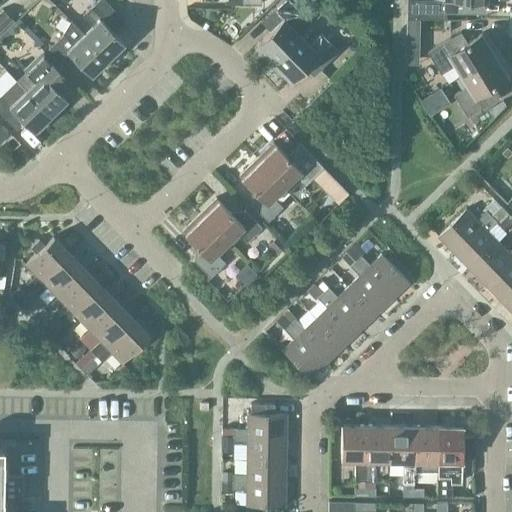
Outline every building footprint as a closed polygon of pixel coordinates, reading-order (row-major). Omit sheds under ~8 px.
[(83,33),(106,57),(108,56),(110,58),(123,46),(121,43),(123,41),(100,18),(112,7),(105,0),(96,0),(82,14),(92,24),(83,33)] [(269,62),(299,34),(289,24),(301,12),(289,0),(281,0),(264,17),(273,26),(256,43),(261,48),(258,51),(269,62)] [(445,11),(481,12),(480,0),(407,0),(408,17),(445,18),(445,11)] [(0,29),(12,18),(2,8),(0,10),(0,29)] [(407,41),(420,41),(420,19),(408,18),(407,41)] [(83,33),(70,19),(62,33),(63,33),(48,48),(63,64),(72,55),(89,74),(106,57),(83,33)] [(299,34),(269,62),(280,74),(283,71),(290,78),(308,61),(317,70),(338,50),(320,31),(308,43),(299,34)] [(463,74),(499,52),(488,34),(482,32),(459,47),(452,36),(428,51),(442,73),(457,63),(463,74)] [(499,52),(463,74),(470,84),(454,93),(468,115),(490,102),(492,101),(486,90),(509,75),(510,70),(499,52)] [(43,53),(16,79),(52,116),(64,103),(62,101),(66,97),(50,81),(60,70),(43,53)] [(52,116),(16,79),(0,94),(0,113),(6,120),(14,111),(32,130),(36,126),(39,129),(52,116)] [(490,102),(468,115),(475,126),(494,108),(490,102)] [(459,125),(445,135),(448,139),(452,145),(466,134),(459,125)] [(13,148),(19,142),(11,134),(6,140),(13,148)] [(273,141),(256,158),(283,186),(287,190),(298,180),(303,185),(312,176),(323,166),(304,146),(291,159),(273,141)] [(283,186),(256,158),(238,174),(259,195),(250,203),(267,220),(282,206),(272,196),(283,186)] [(323,166),(312,176),(325,189),(335,179),(323,166)] [(477,192),(483,186),(476,180),(470,186),(477,192)] [(198,213),(226,241),(236,231),(246,241),(261,226),(244,209),(236,217),(215,197),(198,213)] [(492,215),(502,206),(494,198),(485,207),(487,209),(492,215)] [(502,206),(492,215),(498,220),(500,218),(501,220),(509,213),(502,206)] [(492,215),(487,209),(477,219),(466,207),(438,235),(455,251),(492,215)] [(226,241),(198,213),(181,230),(201,251),(193,259),(210,276),(225,262),(215,252),(226,241)] [(492,215),(455,251),(471,268),(498,241),(488,230),(498,220),(492,215)] [(31,289),(69,252),(52,235),(44,244),(38,238),(30,246),(35,252),(25,263),(36,274),(26,283),(31,289)] [(267,244),(275,251),(284,242),(276,235),(267,244)] [(498,241),(471,268),(486,284),(511,259),(511,248),(509,252),(498,241)] [(348,266),(349,265),(354,259),(345,250),(339,256),(348,266)] [(31,289),(37,294),(46,285),(57,296),(85,269),(69,252),(31,289)] [(360,254),(354,259),(391,297),(408,280),(381,253),(369,264),(360,254)] [(358,274),(347,285),(374,313),(391,297),(354,259),(349,265),(358,274)] [(511,259),(486,284),(502,300),(511,291),(511,259)] [(101,285),(85,269),(57,296),(67,306),(57,315),(63,321),(101,285)] [(316,285),(317,286),(322,291),(327,286),(321,280),(320,281),(316,285)] [(101,285),(63,321),(68,327),(78,318),(88,328),(116,301),(101,285)] [(374,313),(347,285),(337,295),(327,286),(322,291),(358,329),(374,313)] [(17,303),(25,294),(18,286),(9,295),(17,303)] [(312,292),(316,296),(322,291),(317,286),(312,291),(312,292)] [(25,294),(17,303),(21,307),(22,308),(33,298),(37,294),(31,289),(25,294)] [(326,306),(315,317),(342,344),(358,329),(322,291),(316,296),(326,306)] [(511,291),(502,300),(511,310),(511,291)] [(132,318),(116,301),(88,328),(99,339),(90,349),(89,348),(74,361),(81,368),(91,358),(95,354),(132,318)] [(286,309),(280,314),(289,323),(294,317),(286,309)] [(57,315),(43,329),(49,335),(59,326),(63,321),(57,315)] [(294,317),(289,323),(325,360),(342,344),(315,317),(304,327),(294,317)] [(132,318),(95,354),(100,360),(110,350),(121,362),(149,334),(132,318)] [(325,360),(289,323),(283,328),(293,338),(281,349),(308,377),(325,360)] [(59,326),(49,335),(55,342),(55,343),(65,333),(59,326)] [(91,358),(81,368),(86,373),(96,363),(91,358)] [(233,435),(285,436),(285,412),(273,412),(274,403),(250,402),(249,427),(233,427),(233,435)] [(354,479),(364,480),(364,459),(365,424),(340,423),(340,459),(354,459),(354,479)] [(389,424),(365,424),(364,459),(364,480),(374,480),(375,459),(388,459),(389,424)] [(412,480),(412,474),(412,460),(413,424),(389,424),(388,459),(402,459),(402,480),(412,480)] [(412,460),(412,474),(417,475),(417,470),(436,470),(436,471),(437,425),(413,424),(412,460)] [(436,470),(435,496),(451,496),(451,481),(460,481),(461,458),(473,458),(474,435),(461,435),(461,425),(437,425),(436,471),(436,470)] [(221,434),(221,448),(232,449),(232,443),(233,435),(221,434)] [(233,435),(232,443),(246,443),(246,458),(285,458),(285,436),(233,435)] [(0,511),(1,511),(2,498),(20,498),(20,476),(21,476),(21,475),(2,475),(2,447),(0,447),(0,511)] [(232,473),(232,480),(284,481),(285,458),(246,458),(246,473),(232,473)] [(221,480),(232,480),(232,473),(232,470),(221,470),(221,480)] [(232,493),(232,488),(232,480),(221,480),(221,493),(232,493)] [(284,481),(232,480),(232,488),(245,488),(245,504),(284,505),(284,481)] [(364,495),(364,485),(353,485),(353,494),(364,495)] [(374,486),(364,485),(364,495),(374,495),(374,486)] [(412,495),(412,486),(401,486),(401,495),(412,495)] [(412,486),(412,495),(422,495),(422,486),(412,486)] [(364,510),(364,501),(353,500),(353,510),(364,510)] [(374,501),(364,501),(364,510),(374,510),(374,501)] [(412,511),(412,501),(401,501),(401,510),(412,511)] [(412,501),(412,511),(422,511),(422,501),(412,501)] [(446,502),(436,502),(435,511),(446,511),(446,502)]
